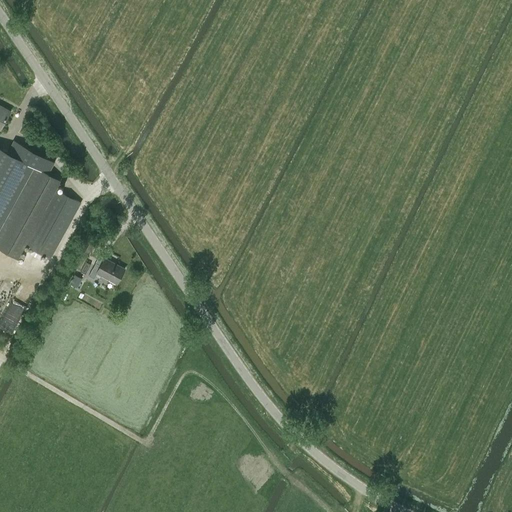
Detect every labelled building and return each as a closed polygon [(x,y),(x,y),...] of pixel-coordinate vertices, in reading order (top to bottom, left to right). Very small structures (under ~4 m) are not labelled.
[(0,128),(1,128),(10,111),(1,106),(0,107),(0,128)] [(0,147),(0,248),(18,259),(26,245),(51,257),(80,202),(56,189),(61,180),(49,173),(55,162),(16,142),(10,153),(0,147)] [(96,262),(89,275),(95,278),(98,273),(117,283),(125,268),(105,258),(101,265),(96,262)] [(86,273),(91,263),(86,261),(81,270),(86,273)] [(77,287),(82,278),(75,274),(70,283),(77,287)]
